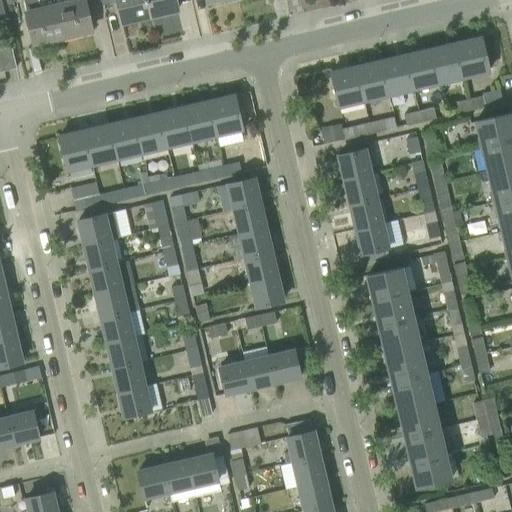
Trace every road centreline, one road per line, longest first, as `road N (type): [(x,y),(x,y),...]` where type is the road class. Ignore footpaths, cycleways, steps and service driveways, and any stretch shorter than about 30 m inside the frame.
road 1 (residential): [(79,459),(8,112)]
road 2 (residential): [(343,397),(260,54)]
road 3 (residential): [(343,397),(79,459)]
road 4 (residential): [(8,112),(260,54)]
road 5 (residential): [(260,54),(487,0)]
